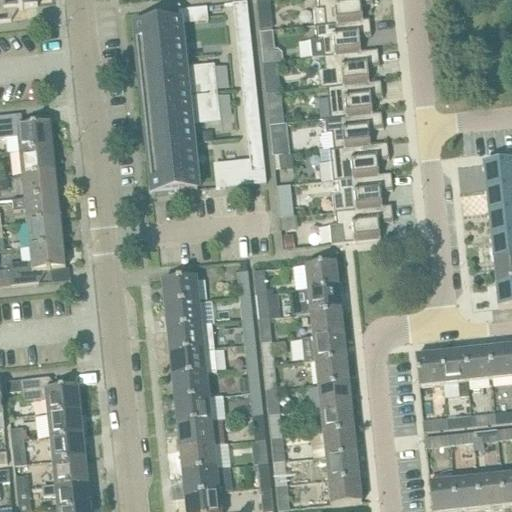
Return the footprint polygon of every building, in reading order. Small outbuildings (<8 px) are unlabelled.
[(36,0),(2,0),(3,0),(0,0),(0,23),(11,22),(9,10),(18,9),(18,10),(23,10),(23,9),(37,7),(36,0)] [(362,23),(362,22),(361,7),(373,6),(372,0),(317,0),(319,11),(324,10),(325,26),(315,27),(315,28),(362,23)] [(246,4),(233,5),(250,165),(222,168),(224,188),(224,189),(266,185),(246,4)] [(195,9),(196,24),(208,22),(207,8),(195,9)] [(266,18),(258,19),(258,21),(259,31),(271,30),(271,21),(266,18)] [(362,23),(315,28),(317,42),(322,42),(324,58),(360,54),(359,39),(371,38),(369,21),(362,22),(362,23)] [(150,190),(151,198),(179,196),(179,194),(197,192),(190,124),(210,122),(207,96),(209,96),(209,95),(207,95),(204,69),(184,71),(179,22),(134,27),(152,190),(150,190)] [(274,51),(262,52),(263,65),(276,63),(281,63),(281,54),(276,51),(274,51)] [(360,54),(324,58),(325,70),(317,71),(319,91),(327,90),(327,89),(369,85),(369,84),(367,69),(379,68),(377,52),(360,54)] [(278,79),(265,80),(266,96),(267,95),(279,94),(278,79)] [(381,83),(369,84),(369,85),(327,89),(327,90),(330,119),(330,120),(372,116),(372,115),(371,101),(382,99),(381,83)] [(269,113),(270,125),(282,124),(281,112),(269,113)] [(330,120),(330,119),(325,120),(326,135),(332,135),(333,150),(333,151),(370,147),(369,132),(383,131),(381,114),(372,115),(372,116),(330,120)] [(19,152),(52,149),(50,126),(35,127),(35,126),(31,126),(31,128),(22,129),(21,116),(0,118),(0,140),(17,138),(19,152)] [(285,125),(270,127),(270,131),(271,136),(283,135),(286,132),(285,125)] [(211,133),(199,134),(200,144),(212,143),(211,133)] [(333,151),(333,150),(329,151),(333,183),(337,183),(337,182),(379,178),(379,177),(377,163),(389,161),(387,145),(370,147),(333,151)] [(52,149),(19,152),(22,177),(55,173),(52,149)] [(280,157),(281,170),(293,169),(292,156),(280,157)] [(486,190),(511,187),(511,162),(483,165),(486,190)] [(57,197),(55,173),(22,177),(24,200),(57,197)] [(337,182),(337,183),(338,194),(331,195),(333,214),(382,209),(382,208),(380,194),(392,192),(391,176),(379,177),(379,178),(337,182)] [(511,212),(511,187),(486,190),(488,215),(511,212)] [(57,197),(24,200),(27,224),(60,221),(57,197)] [(290,199),(277,200),(279,220),(292,218),(290,199)] [(382,209),(333,214),(333,215),(335,215),(336,228),(319,230),(320,248),(343,245),(380,241),(379,225),(393,224),(391,207),(382,208),(382,209)] [(511,235),(511,212),(488,215),(491,238),(511,235)] [(63,244),(60,221),(27,224),(29,248),(63,244)] [(287,235),(289,249),(299,248),(297,234),(287,235)] [(511,235),(491,238),(493,263),(511,260),(511,235)] [(63,244),(29,248),(31,263),(8,265),(11,288),(39,285),(37,272),(46,271),(46,273),(51,273),(50,271),(65,269),(63,244)] [(511,284),(511,260),(493,263),(496,286),(511,284)] [(338,289),(335,264),(305,268),(292,269),(294,293),(307,292),(338,289)] [(265,297),(263,272),(253,273),(256,298),(265,297)] [(242,300),(251,299),(248,274),(239,275),(242,300)] [(164,308),(199,305),(196,279),(161,283),(164,308)] [(511,308),(511,284),(496,286),(498,310),(511,308)] [(338,289),(307,292),(310,316),(341,313),(338,289)] [(265,297),(256,298),(258,322),(268,321),(265,297)] [(251,299),(242,300),(244,323),(253,322),(251,299)] [(201,328),(199,305),(164,308),(166,332),(201,328)] [(341,313),(310,316),(312,340),(343,337),(341,313)] [(268,321),(258,322),(261,346),(270,345),(268,321)] [(256,346),(253,322),(244,323),(247,347),(256,346)] [(169,356),(204,352),(214,351),(211,327),(201,328),(166,332),(169,356)] [(343,337),(312,340),(302,341),(305,365),(315,364),(346,360),(343,337)] [(273,368),(270,345),(261,346),(263,369),(273,368)] [(256,346),(247,347),(249,371),(258,370),(256,346)] [(511,348),(487,351),(491,381),(511,379),(511,348)] [(204,352),(169,356),(172,379),(206,376),(216,375),(214,351),(204,352)] [(487,351),(464,353),(467,384),(491,381),(487,351)] [(464,353),(440,356),(443,387),(458,385),(460,400),(469,399),(467,384),(464,353)] [(443,387),(440,356),(415,358),(419,389),(443,387)] [(348,384),(346,360),(315,364),(317,387),(348,384)] [(275,392),(273,368),(263,369),(266,393),(275,392)] [(258,370),(249,371),(251,394),(261,394),(258,370)] [(209,398),(206,376),(172,379),(174,402),(209,398)] [(47,416),(80,413),(78,389),(63,390),(63,389),(59,389),(59,391),(50,392),(49,380),(21,383),(23,405),(45,402),(47,416)] [(249,381),(239,382),(240,395),(250,394),(249,381)] [(348,384),(317,387),(320,411),(351,408),(348,384)] [(278,416),(275,392),(266,393),(268,417),(278,416)] [(261,394),(251,394),(254,419),(263,418),(261,394)] [(209,398),(174,402),(177,427),(211,423),(209,398)] [(353,431),(351,408),(320,411),(323,435),(353,431)] [(80,413),(47,416),(49,440),(83,436),(80,413)] [(511,414),(494,417),(495,426),(511,424),(511,414)] [(280,439),(278,416),(268,417),(271,440),(280,439)] [(494,417),(471,419),(472,429),(495,426),(494,417)] [(266,440),(263,418),(254,419),(256,441),(266,440)] [(471,419),(447,422),(448,432),(472,429),(471,419)] [(177,427),(179,449),(214,446),(224,445),(221,422),(211,423),(177,427)] [(448,432),(447,422),(422,424),(424,434),(448,432)] [(356,455),(353,431),(323,435),(310,436),(313,460),(325,459),(356,455)] [(511,432),(496,434),(497,444),(511,442),(511,432)] [(12,444),(25,443),(24,433),(11,434),(12,444)] [(497,444),(496,434),(472,437),(473,446),(497,444)] [(83,436),(49,440),(52,464),(85,460),(83,436)] [(473,446),(472,437),(448,439),(449,449),(473,446)] [(283,463),(280,439),(271,440),(273,464),(283,463)] [(449,449),(448,439),(425,442),(426,452),(449,449)] [(268,465),(266,440),(256,441),(259,466),(268,465)] [(25,443),(12,444),(15,467),(27,466),(25,443)] [(214,446),(179,449),(182,474),(216,470),(214,446)] [(356,455),(325,459),(328,483),(359,480),(356,455)] [(9,456),(0,457),(0,469),(10,469),(9,456)] [(85,460),(52,464),(54,488),(88,484),(85,460)] [(285,487),(283,463),(273,464),(276,488),(285,487)] [(271,489),(268,465),(259,466),(261,490),(271,489)] [(216,470),(182,474),(184,498),(219,494),(216,470)] [(511,476),(501,477),(504,508),(511,507),(511,476)] [(501,477),(476,480),(480,511),(504,508),(501,477)] [(359,480),(328,483),(330,508),(361,504),(359,480)] [(476,480),(452,482),(455,511),(468,511),(480,511),(476,480)] [(17,492),(29,491),(28,481),(16,482),(17,492)] [(455,511),(452,482),(429,485),(431,511),(455,511)] [(90,508),(88,484),(54,488),(43,489),(44,498),(55,497),(57,511),(90,508)] [(287,511),(285,487),(276,488),(278,511),(287,511)] [(273,511),(271,489),(261,490),(263,511),(273,511)] [(31,511),(29,491),(17,492),(18,511),(31,511)] [(220,511),(219,494),(184,498),(185,511),(220,511)]
